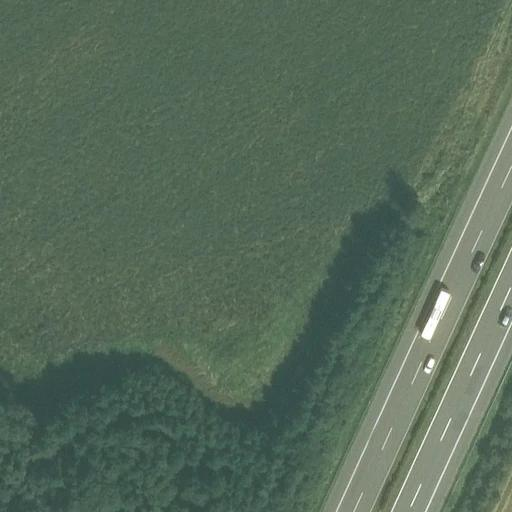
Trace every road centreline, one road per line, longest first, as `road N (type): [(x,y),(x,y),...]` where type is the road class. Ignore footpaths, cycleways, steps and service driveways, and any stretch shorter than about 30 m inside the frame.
road 1 (motorway): [(511,127),(336,511)]
road 2 (motorway): [(413,511),(511,292)]
